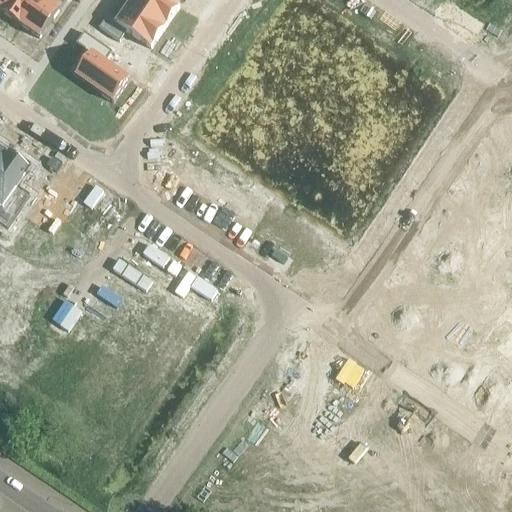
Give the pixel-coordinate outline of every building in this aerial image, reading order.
[(0,0),(0,14),(3,17),(14,0),(0,0)] [(14,0),(3,17),(21,29),(41,0),(14,0)] [(60,0),(41,0),(21,29),(40,42),(61,12),(66,4),(60,0)] [(136,0),(131,7),(131,8),(165,32),(179,12),(162,0),(136,0)] [(107,20),(99,32),(119,46),(127,35),(151,52),(165,32),(131,8),(131,7),(127,4),(113,24),(107,20)] [(84,54),(69,76),(113,107),(129,84),(105,67),(112,56),(84,37),(76,48),(84,54)] [(38,89),(32,97),(44,105),(50,97),(38,89)] [(0,172),(10,158),(0,151),(0,172)] [(0,228),(7,233),(29,201),(17,192),(30,173),(10,158),(0,172),(0,228)] [(511,164),(502,158),(486,181),(511,199),(503,209),(511,215),(511,164)] [(464,212),(450,232),(484,257),(499,237),(509,244),(511,238),(511,230),(496,219),(489,229),(464,212)] [(450,232),(435,253),(460,270),(453,280),(473,295),(480,284),(470,277),(484,257),(450,232)] [(21,252),(14,263),(34,277),(41,266),(65,283),(81,261),(42,233),(26,256),(21,252)] [(287,262),(275,254),(271,260),(283,268),(287,262)] [(5,285),(0,292),(0,315),(28,335),(44,313),(20,296),(28,285),(8,271),(0,282),(5,285)] [(413,284),(397,307),(433,333),(450,310),(458,316),(465,305),(445,291),(438,302),(413,284)] [(117,286),(101,309),(125,326),(117,336),(137,350),(145,340),(140,336),(156,314),(117,286)] [(511,315),(510,314),(487,347),(511,363),(511,361),(511,315)] [(80,338),(64,361),(103,388),(119,366),(124,369),(131,359),(111,345),(104,355),(80,338)] [(389,462),(374,482),(384,489),(386,486),(415,506),(446,461),(417,442),(398,469),(389,462)] [(448,503),(441,511),(498,511),(505,503),(476,483),(458,510),(448,503)]
